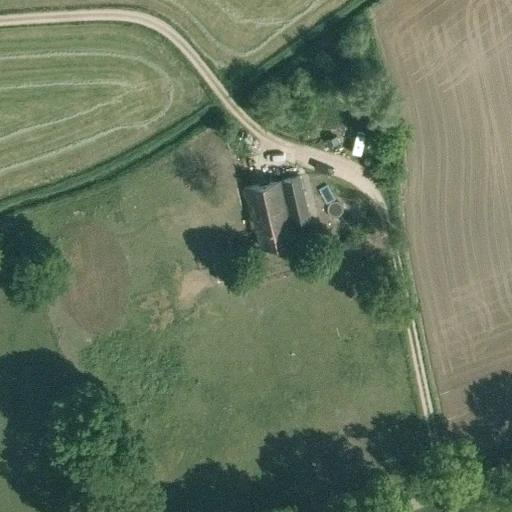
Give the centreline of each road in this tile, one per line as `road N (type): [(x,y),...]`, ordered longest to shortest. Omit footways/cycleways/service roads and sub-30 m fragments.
road 1 (unknown): [(0,28),(155,25),(227,106)]
road 2 (unclassified): [(392,511),(511,467)]
